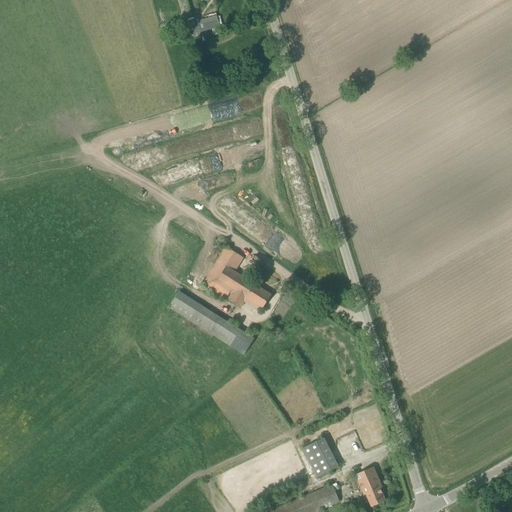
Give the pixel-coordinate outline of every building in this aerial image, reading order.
[(184,0),(179,0),(182,9),(184,8),(187,19),(190,19),(184,0)] [(188,25),(190,34),(220,26),(217,17),(188,25)] [(244,258),(227,247),(203,285),(227,300),(228,298),(243,308),(246,303),(261,312),(272,295),(235,272),(244,258)] [(254,339),(179,292),(169,308),(230,346),(244,355),(254,339)] [(323,437),(301,447),(315,477),(337,467),(323,437)] [(373,467),(356,475),(365,495),(366,494),(372,507),(386,501),(380,488),(382,488),(373,467)] [(332,484),(265,511),(314,511),(339,501),(332,484)]
